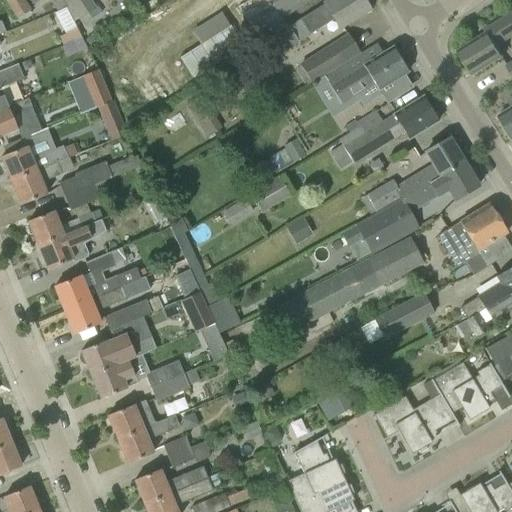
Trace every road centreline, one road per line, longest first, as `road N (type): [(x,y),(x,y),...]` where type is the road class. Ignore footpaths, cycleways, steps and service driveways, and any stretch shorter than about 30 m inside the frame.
road 1 (residential): [(84,511),(0,308)]
road 2 (residential): [(511,429),(402,491),(385,482),(354,427)]
road 3 (residential): [(511,182),(415,24)]
